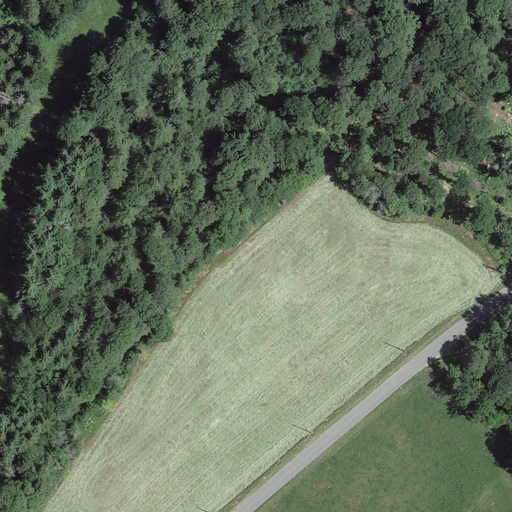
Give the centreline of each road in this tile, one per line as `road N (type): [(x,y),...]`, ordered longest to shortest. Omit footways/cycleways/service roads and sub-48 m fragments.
road 1 (tertiary): [(511,290),(243,511)]
road 2 (track): [(314,139),(366,82),(476,0)]
